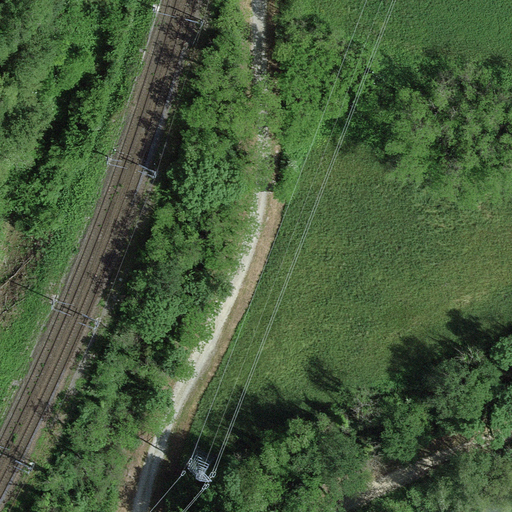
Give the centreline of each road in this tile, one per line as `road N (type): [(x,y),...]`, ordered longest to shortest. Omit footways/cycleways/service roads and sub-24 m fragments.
road 1 (track): [(258,0),(266,172),(255,230),(152,469),(143,511)]
road 2 (track): [(330,511),(408,468),(511,431)]
